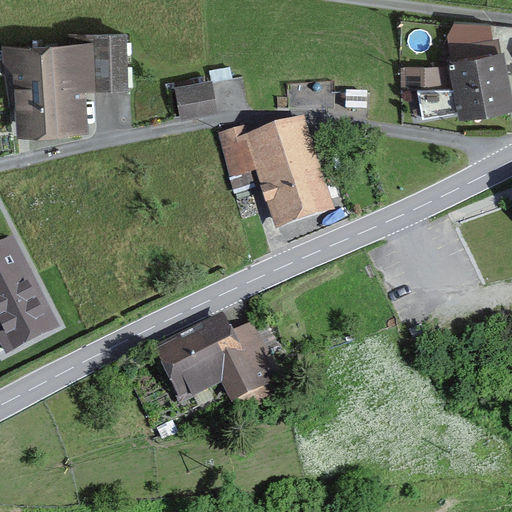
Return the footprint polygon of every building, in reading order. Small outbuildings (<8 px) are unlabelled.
[(116,35),(83,38),(88,92),(121,89),(116,35)] [(491,41),(442,51),(454,116),(503,107),(491,41)] [(57,43),(0,47),(0,70),(0,71),(9,70),(14,135),(64,131),(57,43)] [(205,85),(169,89),(173,120),(209,115),(205,85)] [(237,134),(216,141),(229,179),(249,172),(269,229),(324,210),(295,126),(241,145),(237,134)] [(511,179),(501,184),(511,207),(511,179)] [(28,288),(0,301),(0,368),(55,342),(28,288)] [(217,319),(145,352),(166,396),(206,378),(216,399),(247,385),(217,319)]
